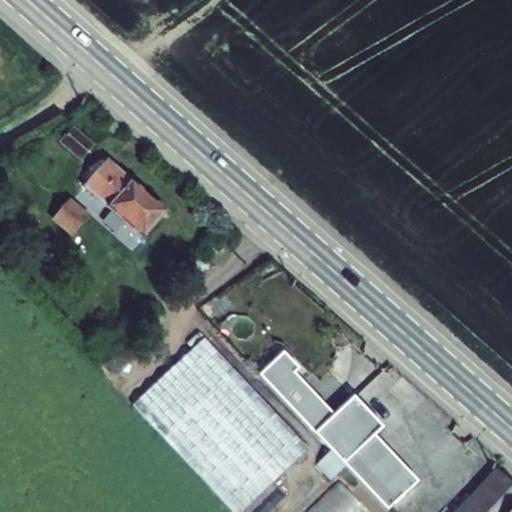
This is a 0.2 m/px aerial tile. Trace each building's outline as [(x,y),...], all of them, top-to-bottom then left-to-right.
[(74,150),(63,163),(82,180),(93,167),(74,150)] [(111,181),(87,208),(147,261),(171,234),(111,181)] [(234,511),(245,511),(310,450),(205,340),(140,402),(134,407),(234,511)] [(285,353),(261,377),(390,511),(393,511),(424,482),(381,438),(389,430),(359,399),(337,420),(293,375),(300,368),(285,353)] [(347,467),(333,452),(318,466),(332,481),(347,467)] [(479,511),(511,511),(511,505),(499,493),(479,511)]
